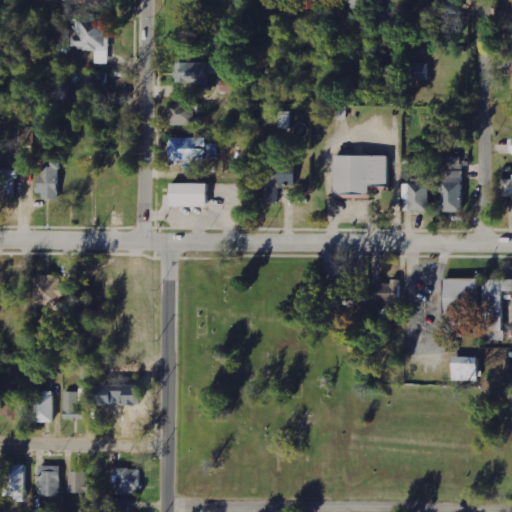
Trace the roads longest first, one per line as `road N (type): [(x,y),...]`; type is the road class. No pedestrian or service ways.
road 1 (tertiary): [(511,247),(0,240)]
road 2 (residential): [(165,506),(511,507)]
road 3 (tertiary): [(165,511),(164,243)]
road 4 (residential): [(481,0),(481,247)]
road 5 (residential): [(141,242),(144,0)]
road 6 (residential): [(165,442),(0,442)]
